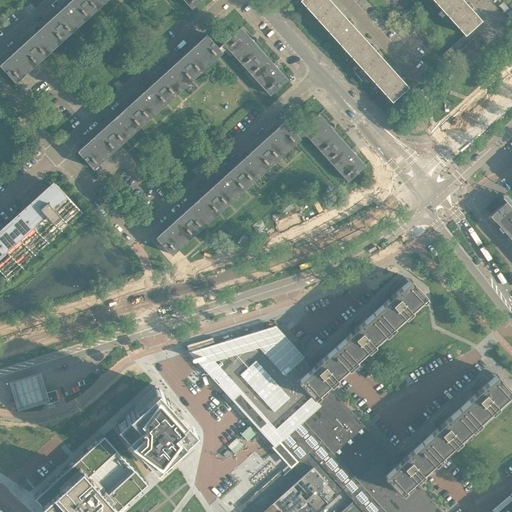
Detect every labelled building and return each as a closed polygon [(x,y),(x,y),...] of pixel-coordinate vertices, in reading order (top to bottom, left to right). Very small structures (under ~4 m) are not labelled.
[(52,18),(51,17),(67,35),(66,34),(79,23),(80,24),(80,23),(79,23),(92,11),(92,12),(93,12),(81,0),(71,0),(67,4),(67,3),(66,4),(67,5),(62,9),(62,8),(61,8),(62,9),(52,18)] [(81,0),(93,12),(92,11),(104,0),(105,1),(106,0),(105,0),(81,0)] [(185,0),(192,7),(191,8),(200,0),(185,0)] [(299,0),(323,25),(339,10),(329,0),(299,0)] [(433,0),(442,9),(451,0),(433,0)] [(451,0),(442,9),(464,34),(465,34),(473,27),(481,20),(471,9),(473,7),(470,3),(468,5),(463,0),(451,0)] [(511,0),(503,0),(511,9),(511,0)] [(349,21),(339,10),(323,25),(345,50),(362,35),(352,25),(354,23),(351,19),(349,21)] [(25,41),(41,59),(41,58),(41,57),(53,46),(54,47),(54,46),(66,35),(67,35),(51,17),(51,18),(51,19),(42,28),(41,27),(40,27),(41,28),(36,32),(36,31),(35,32),(36,32),(26,41),(25,41)] [(234,56),(235,56),(236,55),(247,68),(246,69),(264,53),(264,52),(263,53),(254,43),(255,43),(254,42),(253,43),(249,38),(250,38),(250,37),(249,38),(240,28),(241,27),(240,27),(223,43),(218,47),(221,51),(227,46),(235,55),(234,56)] [(465,34),(464,34),(459,39),(442,54),(441,54),(443,56),(447,61),(458,74),(459,73),(483,51),(483,52),(490,45),(473,27),(465,34)] [(180,57),(196,75),(196,74),(208,63),(209,64),(209,63),(209,62),(221,51),(222,52),(221,51),(218,47),(206,34),(206,35),(196,44),(196,43),(195,44),(196,44),(191,48),(190,48),(191,49),(181,58),(180,57)] [(372,46),(362,35),(345,50),(368,75),(385,61),(375,50),(377,48),(374,45),(372,46)] [(41,59),(25,41),(26,42),(16,51),(15,50),(15,51),(11,55),(10,54),(10,55),(10,56),(1,65),(0,64),(0,65),(15,82),(16,82),(15,81),(27,69),(28,70),(29,70),(28,69),(40,58),(41,59)] [(264,53),(246,69),(247,68),(258,81),(257,81),(258,82),(259,81),(270,93),(269,94),(270,95),(287,79),(287,78),(286,79),(277,69),(278,68),(277,68),(273,64),(273,63),(272,64),(263,54),(264,53)] [(156,81),(155,80),(154,81),(170,98),(171,98),(170,97),(182,86),(183,87),(184,86),(183,85),(195,74),(196,75),(180,57),(181,58),(171,67),(170,66),(170,67),(170,68),(166,72),(165,71),(165,72),(156,81)] [(396,70),(394,71),(385,61),(368,75),(391,101),(408,86),(398,75),(400,73),(396,70)] [(129,104),(145,121),(144,120),(157,109),(157,110),(158,110),(157,109),(169,98),(170,98),(154,81),(155,82),(145,91),(144,90),(145,91),(140,95),(139,94),(139,95),(140,95),(130,104),(129,104)] [(104,128),(103,127),(119,145),(119,144),(131,132),(132,133),(131,132),(144,121),(145,122),(145,121),(129,104),(128,104),(129,105),(119,114),(119,113),(118,113),(119,114),(114,118),(114,117),(113,118),(114,119),(104,128)] [(301,129),(296,134),(299,137),(305,132),(313,141),(312,142),(313,142),(325,154),(324,155),(342,139),(341,140),(332,130),(333,129),(332,128),(331,129),(327,125),(328,124),(328,123),(327,124),(318,114),(319,113),(318,113),(301,129)] [(258,143),(258,144),(274,161),(274,160),(286,149),(287,150),(287,149),(299,137),(300,138),(299,137),(296,134),(284,120),(285,121),(275,130),(274,129),(273,130),(274,131),(270,135),(269,134),(268,134),(269,135),(259,144),(258,143)] [(119,145),(103,127),(104,128),(94,137),(93,136),(93,137),(89,141),(88,141),(88,142),(78,151),(78,150),(77,150),(93,168),(94,168),(93,167),(105,156),(106,157),(107,156),(106,155),(118,144),(119,145)] [(342,139),(324,155),(325,154),(336,167),(335,168),(336,168),(337,167),(348,180),(347,180),(347,181),(365,165),(365,164),(364,165),(355,155),(356,154),(355,154),(355,155),(351,150),(351,149),(350,150),(341,140),(342,139)] [(274,161),(258,144),(259,145),(249,154),(248,153),(248,154),(244,158),(243,157),(243,158),(243,159),(234,167),(233,167),(249,184),(248,183),(260,172),(261,173),(262,173),(261,172),(273,161),(274,161)] [(248,185),(249,184),(233,167),(232,167),(233,168),(223,177),(222,176),(223,177),(218,181),(217,180),(217,181),(218,182),(208,191),(207,190),(223,208),(223,207),(222,207),(235,195),(236,196),(235,195),(248,184),(248,185)] [(0,270),(6,277),(80,210),(61,189),(52,180),(0,226),(0,270)] [(181,213),(197,231),(197,230),(209,219),(210,219),(209,218),(222,207),(223,208),(207,190),(207,191),(198,200),(197,199),(196,200),(197,200),(192,204),(191,204),(192,205),(182,214),(181,213)] [(503,230),(511,239),(511,202),(504,194),(498,200),(501,204),(489,215),(499,225),(497,227),(498,227),(496,229),(499,232),(501,231),(503,230)] [(197,231),(181,213),(182,214),(172,223),(171,222),(171,223),(167,228),(166,227),(166,228),(156,237),(156,236),(155,237),(171,254),(172,254),(171,253),(183,242),(184,243),(185,242),(184,241),(196,230),(197,231)] [(388,299),(373,312),(388,329),(416,304),(426,295),(421,289),(416,284),(415,284),(410,278),(395,292),(395,291),(394,292),(392,290),(386,295),(386,296),(387,298),(388,298),(387,298),(388,299)] [(340,342),(335,346),(350,362),(351,363),(355,359),(388,329),(373,312),(358,326),(357,325),(357,326),(355,324),(355,323),(348,329),(349,330),(350,331),(350,332),(340,342)] [(202,363),(274,444),(293,465),(309,450),(318,460),(344,489),(343,489),(353,500),(353,499),(361,508),(364,511),(441,511),(433,502),(414,481),(413,480),(400,492),(384,475),(397,463),(395,460),(334,394),(335,393),(332,391),(328,386),(327,385),(313,397),(298,380),(311,368),(302,358),(297,352),(290,344),(284,338),(280,333),(274,327),(273,327),(268,329),(243,336),(219,344),(209,347),(204,348),(205,349),(208,361),(202,363)] [(311,368),(298,380),(313,397),(327,385),(351,363),(350,362),(335,346),(320,359),(318,357),(311,363),(313,365),(313,366),(311,368)] [(474,394),(459,407),(474,424),(511,390),(507,385),(507,384),(502,379),(497,373),(481,387),(480,387),(478,385),(472,391),(473,392),(474,393),(473,393),(474,394)] [(41,374),(9,383),(18,413),(50,404),(41,374)] [(161,471),(189,445),(200,435),(157,388),(118,423),(161,471)] [(43,394),(46,402),(46,403),(58,400),(55,390),(43,394)] [(437,428),(422,441),(436,457),(437,458),(474,424),(459,407),(444,421),(443,420),(443,421),(441,419),(435,424),(435,425),(437,427),(436,427),(437,428)] [(156,475),(113,427),(75,462),(35,498),(47,511),(114,511),(118,509),(156,475)] [(397,463),(384,475),(400,492),(413,480),(437,458),(436,457),(422,441),(407,455),(406,454),(406,455),(404,453),(404,452),(397,458),(399,460),(399,461),(397,463)] [(293,465),(322,497),(328,504),(334,498),(343,489),(344,489),(318,460),(309,450),(293,465)] [(293,465),(283,474),(312,506),(311,506),(316,511),(318,511),(328,504),(322,497),(293,465)] [(276,481),(273,483),(298,511),(304,511),(308,509),(311,506),(312,506),(283,474),(282,475),(276,481)] [(266,490),(263,492),(280,511),(298,511),(273,483),(272,484),(266,490)] [(253,501),(262,511),(280,511),(263,492),(262,493),(256,499),(257,500),(254,503),(253,501)] [(364,511),(361,508),(353,499),(353,500),(339,511),(364,511)] [(246,508),(242,511),(243,511),(262,511),(253,501),(252,502),(246,508)]
